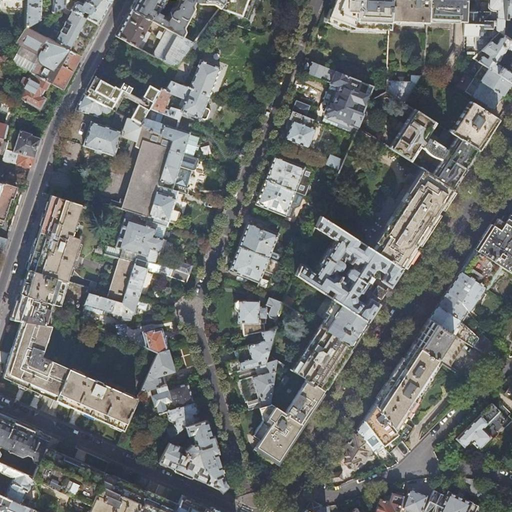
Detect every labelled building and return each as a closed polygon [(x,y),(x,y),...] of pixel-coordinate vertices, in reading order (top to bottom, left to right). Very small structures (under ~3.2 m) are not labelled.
[(25,0),(26,1),(25,27),(26,27),(39,19),(40,0),(52,0),(52,12),(63,6),(63,0),(25,0)] [(104,13),(110,3),(104,0),(85,0),(82,4),(77,1),(74,3),(70,10),(80,15),(82,11),(88,14),(86,18),(98,25),(104,13)] [(133,0),(129,9),(150,20),(167,29),(181,37),(184,31),(182,27),(193,8),(192,5),(193,2),(193,1),(197,1),(197,3),(199,4),(212,4),(218,8),(222,2),(222,0),(133,0)] [(250,0),(222,0),(222,2),(218,8),(242,17),(250,0)] [(389,21),(390,0),(335,0),(328,18),(348,26),(383,28),(382,30),(389,30),(389,21)] [(390,0),(389,21),(426,23),(427,19),(427,0),(390,0)] [(427,0),(427,19),(455,20),(453,48),(443,64),(451,69),(463,52),(463,35),(464,12),(464,0),(427,0)] [(504,19),(504,0),(488,0),(488,8),(492,10),(497,10),(496,29),(497,31),(498,31),(503,32),(504,19)] [(70,10),(63,6),(52,12),(39,19),(26,27),(81,56),(90,39),(98,25),(86,18),(80,15),(70,10)] [(150,20),(129,9),(123,19),(115,35),(141,49),(150,33),(144,29),(150,20)] [(473,12),(464,12),(463,35),(488,36),(489,28),(493,29),(493,21),(492,20),(492,17),(489,17),(489,13),(473,12)] [(81,56),(26,27),(25,27),(5,59),(31,73),(48,82),(63,90),(72,72),(81,56)] [(192,43),(181,37),(167,29),(164,34),(158,31),(155,37),(161,40),(153,56),(174,67),(192,43)] [(510,82),(511,83),(511,41),(503,36),(501,39),(499,38),(494,46),(490,42),(481,51),(488,55),(486,59),(482,56),(478,62),(488,68),(496,74),(510,82)] [(199,60),(188,88),(208,96),(212,85),(219,67),(199,60)] [(306,72),(320,77),(324,67),(310,61),(308,66),(306,72)] [(496,74),(488,68),(480,81),(501,95),(505,89),(510,82),(496,74)] [(340,129),(354,135),(357,126),(362,114),(353,110),(356,100),(363,102),(366,95),(356,91),(360,81),(335,71),(331,82),(331,83),(338,85),(331,102),(329,102),(328,103),(326,102),(323,103),(322,107),(323,110),(325,111),(325,112),(328,114),(328,115),(330,118),(335,120),(338,119),(338,118),(341,119),(342,118),(351,122),(350,125),(343,122),(340,129)] [(44,90),(48,82),(31,73),(27,80),(25,79),(22,86),(24,87),(18,98),(39,109),(43,102),(45,98),(44,98),(47,91),(44,90)] [(386,92),(404,103),(415,84),(411,81),(411,77),(392,76),(392,81),(386,80),(386,92)] [(170,81),(164,90),(161,88),(149,108),(162,114),(179,119),(181,112),(199,119),(200,117),(204,118),(207,117),(208,114),(210,110),(208,107),(204,106),(208,96),(188,88),(170,81)] [(496,103),(501,95),(480,81),(471,95),(492,109),(496,103)] [(74,110),(101,119),(105,106),(82,94),(74,110)] [(291,110),(305,116),(310,105),(295,99),(291,110)] [(448,131),(456,136),(477,150),(487,136),(498,119),(470,101),(451,130),(449,129),(448,131)] [(430,140),(425,137),(434,123),(412,109),(388,147),(410,161),(418,148),(423,150),(421,158),(429,163),(434,158),(440,161),(431,174),(453,188),(465,169),(477,150),(456,136),(447,151),(442,148),(442,147),(430,139),(430,140)] [(325,124),(305,116),(291,110),(287,122),(283,133),(286,134),(284,139),(315,150),(325,124)] [(141,125),(140,125),(123,116),(116,112),(112,124),(124,129),(122,135),(132,138),(137,140),(141,125)] [(189,133),(143,119),(140,125),(141,125),(172,141),(169,150),(182,154),(186,143),(189,133)] [(82,146),(113,156),(121,132),(90,121),(87,131),(82,146)] [(5,125),(0,123),(0,153),(4,154),(5,150),(9,136),(3,134),(5,125)] [(172,141),(141,125),(137,140),(135,144),(141,149),(127,192),(122,209),(123,209),(148,217),(158,186),(169,150),(172,141)] [(9,136),(5,150),(34,158),(40,138),(28,134),(29,133),(18,130),(17,130),(11,129),(9,136)] [(5,150),(4,154),(2,160),(30,167),(31,168),(32,162),(34,158),(5,150)] [(195,158),(182,154),(169,150),(158,186),(171,190),(173,184),(186,188),(189,177),(192,170),(195,169),(197,161),(195,158)] [(325,164),(339,170),(343,159),(329,154),(325,164)] [(271,164),(265,180),(304,194),(305,195),(314,170),(304,166),(304,167),(274,156),(271,164)] [(443,204),(453,188),(431,174),(424,170),(372,250),(401,269),(409,256),(425,231),(443,204)] [(304,194),(265,180),(257,199),(255,204),(285,216),(292,198),(301,201),(304,194)] [(0,218),(3,220),(9,203),(10,197),(13,196),(15,190),(13,187),(14,186),(12,185),(4,182),(4,183),(1,182),(0,183),(0,218)] [(177,192),(171,190),(158,186),(148,217),(147,221),(157,224),(166,227),(167,222),(174,223),(175,222),(177,216),(179,212),(178,210),(172,208),(177,192)] [(484,232),(472,250),(500,267),(511,274),(511,193),(510,192),(484,232)] [(28,270),(65,281),(67,282),(80,239),(71,236),(81,207),(84,208),(84,206),(50,195),(46,209),(34,249),(27,270),(28,270)] [(119,222),(135,227),(135,229),(134,229),(132,235),(132,236),(105,227),(102,238),(105,247),(103,253),(118,258),(134,262),(135,259),(145,262),(149,249),(159,252),(161,245),(163,239),(153,236),(157,224),(147,221),(148,217),(123,209),(119,222)] [(322,211),(319,216),(330,223),(331,219),(329,210),(323,212),(322,211)] [(333,292),(334,292),(330,297),(332,299),(366,321),(367,321),(378,304),(376,303),(369,298),(365,303),(363,304),(356,299),(355,296),(374,268),(377,267),(384,272),(384,275),(381,280),(388,285),(389,286),(401,269),(372,250),(365,245),(361,252),(361,250),(355,247),(354,247),(358,241),(330,223),(319,216),(314,228),(335,241),(315,273),(300,263),(295,274),(324,293),(328,287),(328,289),(333,292)] [(245,229),(238,246),(269,258),(278,234),(248,222),(245,229)] [(103,253),(105,247),(97,245),(96,247),(95,247),(94,251),(103,253)] [(269,258),(238,246),(231,265),(229,271),(259,282),(264,270),(275,275),(280,263),(269,258)] [(500,267),(472,250),(466,259),(459,271),(484,287),(486,289),(500,267)] [(125,293),(134,262),(118,258),(106,299),(114,302),(121,304),(125,293)] [(147,262),(145,262),(135,259),(134,262),(125,293),(138,297),(144,280),(146,273),(147,268),(145,267),(147,262)] [(174,271),(188,275),(191,266),(177,261),(174,271)] [(58,306),(65,281),(28,270),(25,280),(21,294),(51,304),(58,306)] [(186,282),(188,275),(174,271),(171,270),(169,277),(186,282)] [(484,287),(459,271),(452,282),(445,292),(458,301),(466,310),(468,311),(484,287)] [(271,294),(270,297),(283,303),(286,295),(290,286),(276,280),(274,286),(271,285),(268,293),(271,294)] [(372,293),(381,299),(387,291),(378,285),(372,293)] [(442,296),(436,305),(459,320),(466,310),(458,301),(445,292),(442,296)] [(136,306),(138,297),(125,293),(121,304),(114,302),(110,313),(122,316),(120,321),(129,322),(131,315),(132,315),(133,315),(133,314),(136,313),(136,311),(137,307),(136,306)] [(51,304),(21,294),(18,304),(13,320),(21,321),(45,325),(51,304)] [(110,313),(114,302),(106,299),(88,294),(84,305),(104,311),(110,313)] [(292,300),(286,295),(283,303),(289,307),(293,302),(292,300)] [(283,303),(270,297),(268,297),(265,305),(270,307),(268,313),(269,317),(274,319),(277,310),(280,310),(283,303)] [(366,321),(332,299),(324,311),(329,315),(320,327),(338,339),(350,347),(359,333),(367,321),(366,321)] [(248,336),(261,332),(274,329),(276,323),(266,319),(266,307),(258,307),(258,301),(237,300),(234,303),(234,309),(236,311),(238,311),(237,323),(242,324),(248,336)] [(432,312),(428,319),(465,342),(472,347),(472,346),(477,338),(459,320),(436,305),(432,312)] [(465,342),(428,319),(422,327),(412,344),(439,362),(448,368),(449,366),(457,354),(465,342)] [(51,326),(45,325),(21,321),(16,336),(5,369),(2,377),(9,380),(30,389),(54,400),(68,368),(41,356),(51,326)] [(112,333),(125,339),(124,325),(114,326),(112,333)] [(337,367),(350,347),(338,339),(320,327),(319,326),(305,348),(303,347),(298,354),(300,355),(291,370),(322,390),(337,367)] [(157,353),(167,350),(166,344),(161,329),(142,334),(144,341),(140,342),(136,340),(135,343),(157,353)] [(274,329),(261,332),(263,340),(247,345),(247,346),(237,349),(239,358),(226,363),(226,365),(229,374),(254,367),(263,364),(274,329)] [(477,338),(472,346),(485,355),(485,356),(486,355),(494,361),(502,350),(483,329),(477,338)] [(439,362),(412,344),(402,358),(385,385),(373,404),(393,431),(395,433),(403,443),(409,433),(413,427),(400,420),(409,406),(439,362)] [(172,364),(167,350),(157,353),(141,390),(143,391),(148,390),(159,387),(156,377),(174,371),(172,364)] [(275,360),(263,364),(254,367),(257,375),(239,380),(240,385),(247,410),(261,406),(268,404),(275,361),(275,360)] [(291,370),(275,361),(268,404),(261,406),(265,415),(254,432),(255,439),(256,444),(252,450),(253,451),(258,458),(272,467),(283,450),(314,403),(322,390),(291,370)] [(137,399),(68,368),(54,400),(90,416),(112,426),(123,430),(124,428),(137,399)] [(164,385),(159,387),(148,390),(154,406),(156,405),(159,413),(161,413),(193,404),(190,395),(187,383),(166,389),(164,385)] [(474,446),(478,449),(490,437),(482,428),(489,421),(490,422),(497,414),(496,413),(498,411),(490,403),(488,405),(487,405),(481,412),(480,412),(481,413),(455,438),(460,443),(463,446),(469,441),(474,446)] [(194,405),(193,404),(161,413),(165,428),(166,428),(169,435),(170,438),(171,437),(176,433),(182,427),(195,424),(193,416),(195,415),(196,413),(197,413),(196,409),(195,405),(194,405)] [(368,412),(362,420),(366,426),(380,444),(388,439),(395,433),(393,431),(373,404),(368,412)] [(0,445),(2,446),(9,449),(8,451),(21,456),(27,454),(30,456),(33,462),(27,473),(32,475),(45,446),(50,436),(25,425),(0,413),(0,445)] [(356,429),(359,433),(371,448),(376,454),(381,451),(384,449),(380,444),(366,426),(362,420),(359,425),(356,429)] [(176,433),(171,437),(170,438),(164,449),(158,462),(206,483),(222,491),(226,486),(221,472),(206,421),(195,424),(182,427),(176,433)] [(133,432),(124,428),(123,430),(116,444),(125,448),(133,432)] [(369,450),(371,448),(359,433),(353,437),(352,436),(347,443),(342,451),(345,452),(341,459),(353,467),(354,465),(358,460),(361,462),(369,450)] [(158,462),(164,449),(156,445),(149,458),(158,462)] [(63,454),(45,446),(32,475),(34,481),(37,480),(48,485),(48,486),(90,505),(104,472),(90,466),(63,454)] [(0,461),(0,471),(10,476),(3,492),(0,491),(0,494),(33,509),(35,505),(27,501),(29,497),(24,495),(29,485),(35,483),(34,481),(32,475),(27,473),(0,461)] [(324,478),(328,480),(341,479),(340,472),(333,473),(329,471),(324,478)] [(125,482),(104,472),(90,505),(87,511),(88,511),(135,511),(145,491),(125,482)] [(326,491),(328,486),(326,485),(322,483),(319,487),(326,491)] [(423,511),(428,501),(425,500),(428,492),(418,488),(416,487),(414,491),(408,489),(401,507),(402,507),(400,511),(420,511),(421,510),(423,511)] [(158,496),(145,491),(135,511),(173,511),(175,509),(177,505),(170,502),(158,496)] [(374,511),(396,511),(402,495),(390,492),(388,498),(387,499),(385,500),(379,498),(374,511)] [(432,492),(428,501),(423,511),(424,511),(474,511),(477,505),(460,498),(447,492),(444,497),(432,492)] [(0,508),(1,509),(3,509),(4,508),(5,506),(9,508),(7,511),(40,511),(33,509),(0,494),(0,508)] [(221,511),(210,507),(182,495),(177,505),(175,509),(181,511),(180,511),(221,511)] [(326,511),(330,511),(328,505),(322,506),(318,504),(311,499),(307,505),(304,509),(308,511),(326,511)]
